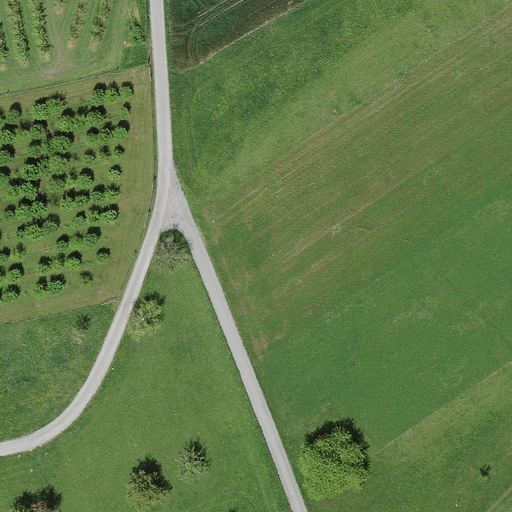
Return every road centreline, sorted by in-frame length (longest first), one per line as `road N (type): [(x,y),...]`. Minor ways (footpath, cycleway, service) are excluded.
road 1 (track): [(160,0),(172,199),(192,222),(302,511)]
road 2 (track): [(0,449),(48,436),(79,410),(126,319),(172,199)]
